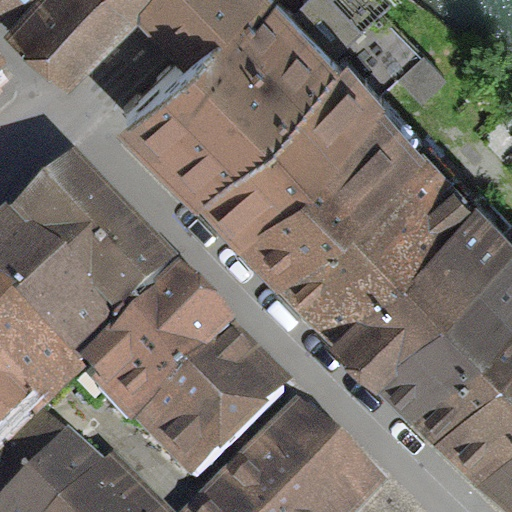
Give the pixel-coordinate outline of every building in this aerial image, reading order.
[(135,12),(145,0),(0,0),(0,14),(8,22),(2,29),(62,85),(135,12)] [(333,61),(271,0),(252,0),(187,69),(119,130),(191,195),(196,191),(225,224),(261,267),(277,285),(292,300),(316,323),(334,340),(339,336),(364,362),(375,374),(377,372),(384,379),(415,412),(421,413),(432,423),(465,455),(508,497),(511,500),(511,229),(479,196),(479,197),(432,154),(439,148),(352,45),(333,61)] [(145,0),(135,12),(152,32),(181,63),(187,69),(252,0),(145,0)] [(0,80),(14,66),(0,51),(0,80)] [(0,431),(58,375),(75,390),(81,384),(194,493),(241,444),(290,393),(170,279),(176,274),(162,259),(75,169),(15,226),(7,218),(0,225),(0,431)] [(44,404),(0,445),(0,511),(174,511),(156,494),(114,454),(106,461),(44,404)] [(256,454),(197,511),(361,511),(386,488),(305,406),(256,454)]
